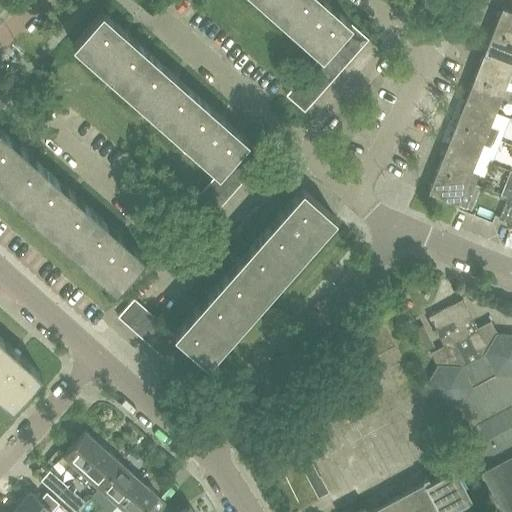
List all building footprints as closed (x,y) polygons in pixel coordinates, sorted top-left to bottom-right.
[(258,0),(272,12),(282,0),(258,0)] [(350,22),(325,0),(282,0),(272,12),(321,55),(325,50),(333,41),(341,32),(350,22)] [(511,10),(502,7),(498,15),(492,30),(511,37),(511,10)] [(72,43),(121,86),(150,53),(102,10),(72,43)] [(368,38),(350,22),(341,32),(360,48),(368,38)] [(511,37),(492,30),(483,52),(511,63),(511,37)] [(352,56),(360,48),(341,32),(333,41),(352,56)] [(344,65),(352,56),(333,41),(325,50),(344,65)] [(325,50),(321,55),(317,59),(336,74),(344,65),(325,50)] [(511,63),(483,52),(474,75),(511,90),(511,63)] [(199,96),(150,53),(121,86),(169,129),(199,96)] [(317,59),(309,68),(328,83),(336,74),(317,59)] [(309,68),(301,77),(320,92),(328,83),(309,68)] [(511,90),(474,75),(465,98),(494,110),(499,98),(511,103),(511,101),(511,90)] [(301,77),(293,86),(312,101),(320,92),(301,77)] [(285,95),(304,110),(312,101),(293,86),(285,95)] [(247,138),(199,96),(169,129),(218,172),(223,166),(231,157),(239,148),(247,139),(247,138)] [(465,98),(455,122),(495,137),(498,128),(488,125),(494,110),(465,98)] [(455,122),(446,145),(476,156),(481,143),(491,147),(495,137),(455,122)] [(47,170),(21,147),(0,128),(0,187),(18,203),(47,170)] [(265,155),(247,139),(239,148),(257,164),(265,155)] [(479,174),(470,170),(476,156),(446,145),(437,168),(466,180),(475,183),(479,174)] [(249,173),(257,164),(239,148),(231,157),(249,173)] [(241,182),(249,173),(231,157),(223,166),(241,182)] [(223,166),(218,172),(215,175),(233,191),(241,182),(223,166)] [(457,203),(466,180),(437,168),(428,191),(457,203)] [(96,212),(69,189),(47,170),(18,203),(66,246),(96,212)] [(511,197),(511,170),(509,170),(500,193),(507,195),(511,197)] [(215,175),(207,184),(225,200),(233,191),(215,175)] [(207,184),(199,193),(217,209),(225,200),(207,184)] [(302,187),(259,235),(292,265),(335,216),(302,187)] [(199,193),(191,202),(209,218),(217,209),(199,193)] [(510,222),(511,215),(511,197),(507,195),(498,217),(510,222)] [(182,212),(201,227),(209,218),(191,202),(182,212)] [(144,255),(116,230),(96,212),(66,246),(115,289),(144,255)] [(259,235),(216,284),(249,313),(292,265),(259,235)] [(197,353),(206,361),(206,362),(249,313),(216,284),(173,332),(179,338),(188,345),(197,353)] [(118,315),(118,316),(127,324),(143,305),(134,297),(118,315)] [(437,365),(426,384),(437,404),(459,406),(472,429),(468,436),(483,464),(479,467),(502,511),(511,511),(511,334),(496,333),(490,321),(478,328),(477,328),(476,326),(461,299),(429,316),(434,326),(431,327),(434,333),(437,331),(444,345),(431,352),(437,365)] [(127,324),(136,332),(152,313),(143,305),(127,324)] [(161,322),(152,313),(136,332),(145,340),(161,322)] [(170,330),(161,322),(145,340),(154,348),(170,330)] [(423,325),(412,331),(424,352),(434,346),(423,325)] [(173,332),(170,330),(154,348),(163,355),(179,338),(173,332)] [(41,372),(13,347),(0,335),(0,396),(11,406),(41,372)] [(163,355),(172,363),(188,345),(179,338),(163,355)] [(172,363),(181,371),(197,353),(188,345),(172,363)] [(189,379),(206,361),(197,353),(181,371),(189,379)] [(66,468),(75,476),(103,446),(84,429),(63,453),(72,461),(66,468)] [(290,429),(284,435),(318,497),(319,496),(329,491),(320,476),(307,453),(298,437),(290,429)] [(90,477),(100,486),(121,462),(103,446),(75,476),(84,484),(90,477)] [(100,486),(118,502),(139,478),(121,462),(100,486)] [(50,469),(41,479),(59,495),(68,485),(67,485),(50,469)] [(364,507),(353,511),(442,511),(453,505),(458,503),(469,497),(454,469),(430,482),(427,477),(424,479),(425,481),(388,500),(385,495),(378,499),(381,504),(367,511),(364,507)] [(118,502),(128,511),(140,511),(157,494),(139,478),(118,502)] [(70,482),(67,485),(68,485),(59,495),(64,500),(75,487),(70,482)] [(49,511),(51,510),(30,491),(14,510),(16,511),(49,511)]
